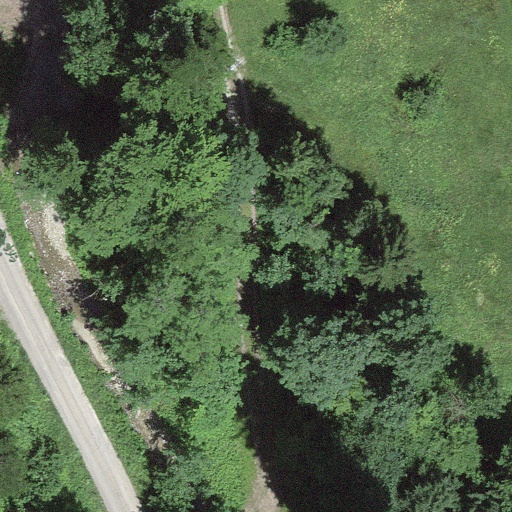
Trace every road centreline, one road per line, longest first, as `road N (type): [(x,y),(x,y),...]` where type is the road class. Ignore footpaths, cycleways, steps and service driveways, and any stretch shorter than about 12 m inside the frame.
road 1 (track): [(259,511),(265,480),(248,340),(247,151),(213,0)]
road 2 (unclassified): [(0,265),(130,511)]
